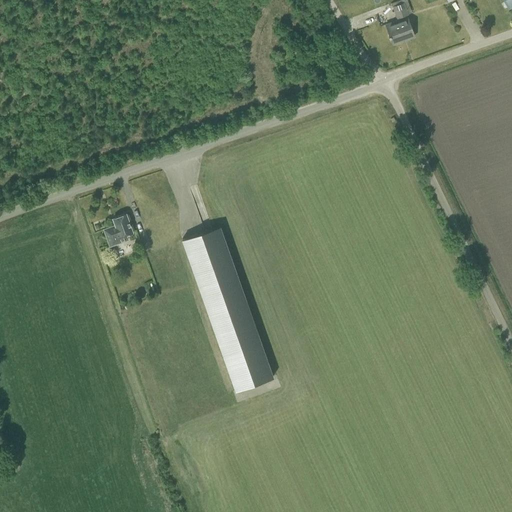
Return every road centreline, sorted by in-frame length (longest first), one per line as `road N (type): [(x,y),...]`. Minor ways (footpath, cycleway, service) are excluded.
road 1 (unclassified): [(0,212),(381,78)]
road 2 (unclassified): [(511,346),(381,78)]
road 3 (unclassified): [(381,78),(511,33)]
